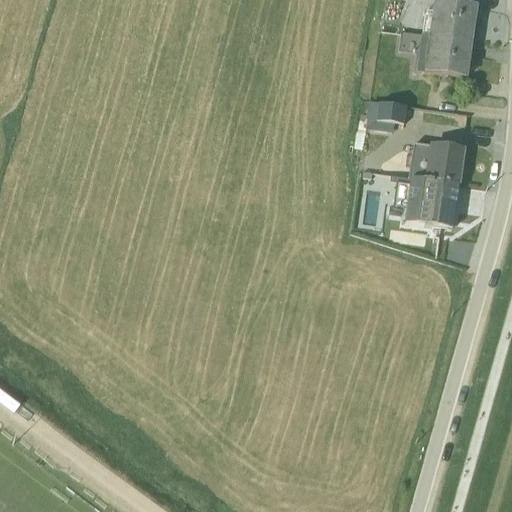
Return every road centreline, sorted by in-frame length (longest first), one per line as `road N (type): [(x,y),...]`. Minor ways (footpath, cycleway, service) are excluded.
road 1 (unclassified): [(417,511),(511,146)]
road 2 (track): [(142,511),(0,400)]
